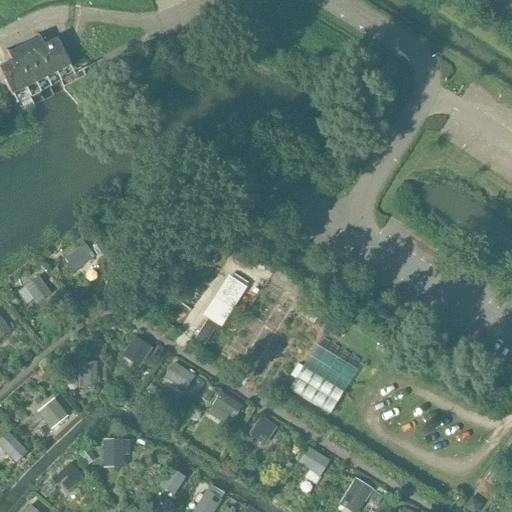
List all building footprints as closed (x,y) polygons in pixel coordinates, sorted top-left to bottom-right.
[(70,68),(56,41),(44,47),(38,34),(37,35),(39,39),(9,54),(6,50),(12,62),(0,68),(0,71),(12,96),(70,68)] [(86,244),(64,259),(73,272),(95,257),(86,244)] [(22,289),(35,307),(48,297),(36,280),(22,289)] [(307,307),(299,320),(308,326),(317,313),(307,307)] [(197,336),(195,340),(205,346),(219,325),(209,319),(197,336)] [(0,339),(10,333),(0,320),(0,339)] [(140,369),(152,350),(134,338),(122,358),(140,369)] [(78,366),(78,391),(97,390),(97,365),(78,366)] [(195,378),(173,365),(164,379),(186,392),(195,378)] [(302,368),(288,391),(329,416),(343,393),(302,368)] [(220,394),(210,408),(211,409),(208,414),(230,428),(232,424),(242,408),(220,394)] [(37,416),(51,433),(69,419),(54,402),(37,416)] [(261,421),(250,438),(264,446),(275,429),(261,421)] [(0,442),(0,450),(15,467),(28,455),(9,435),(0,442)] [(129,461),(130,444),(130,442),(104,442),(104,461),(129,461)] [(329,464),(307,448),(298,463),(320,478),(329,464)] [(71,467),(57,481),(69,493),(83,478),(71,467)] [(171,469),(159,487),(174,497),(186,478),(171,469)] [(357,480),(347,496),(364,507),(374,491),(357,480)] [(207,491),(196,509),(193,511),(214,511),(220,503),(222,501),(221,500),(225,494),(211,486),(207,492),(207,491)]
